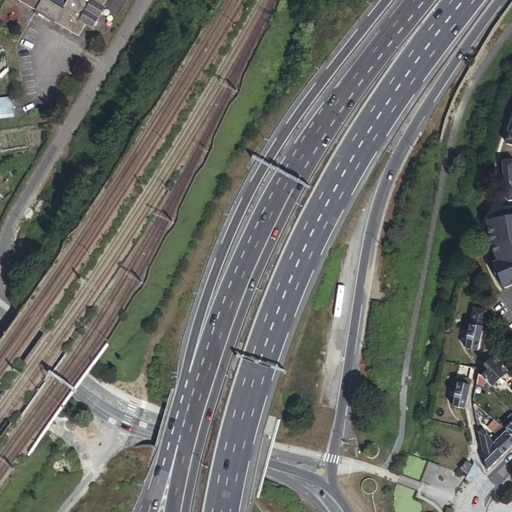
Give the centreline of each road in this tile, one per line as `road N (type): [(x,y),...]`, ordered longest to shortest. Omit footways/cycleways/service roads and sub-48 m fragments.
road 1 (trunk): [(219,511),(266,340),(314,225),(373,123),(463,0)]
road 2 (trunk): [(329,501),(384,181),(500,0)]
road 3 (trunk): [(386,0),(254,182),(208,290),(184,390)]
road 4 (tertiary): [(0,327),(130,418),(307,481),(329,501)]
road 5 (trunk): [(305,161),(213,399),(186,511)]
road 6 (residential): [(147,0),(15,225),(0,270)]
road 7 (trunk): [(226,306),(173,511)]
road 8 (trunk): [(420,0),(305,161)]
road 9 (trunk): [(305,161),(226,306)]
road 10 (trunk): [(184,390),(148,511)]
